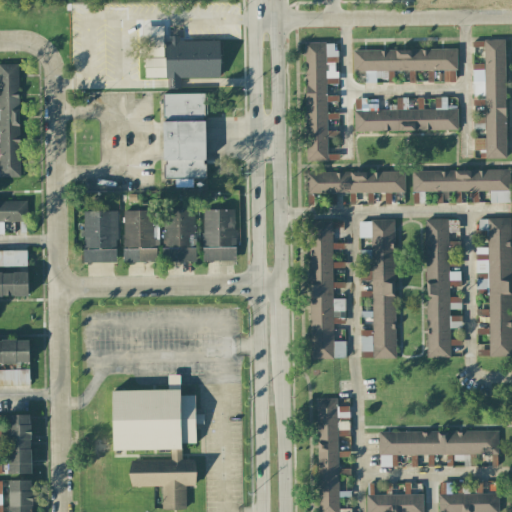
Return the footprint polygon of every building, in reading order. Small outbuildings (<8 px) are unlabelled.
[(219,40),(179,41),(179,36),(164,36),(164,35),(142,35),(143,78),(167,77),(167,89),(180,88),(180,79),(220,78),(219,40)] [(472,64),(472,96),(484,95),(485,138),(473,138),(474,150),(485,149),(485,158),(506,158),(504,40),(483,40),(484,64),(472,64)] [(306,161),(327,161),(326,137),(336,136),(336,131),(326,131),(326,84),(337,84),(336,42),(304,43),(306,161)] [(353,50),(353,71),(364,71),(364,83),(376,83),(376,81),(393,80),(393,70),(443,70),(443,82),(456,82),(456,49),(353,50)] [(18,64),(0,63),(0,177),(20,177),(18,64)] [(164,95),(164,177),(204,177),(204,95),(164,95)] [(411,171),(412,192),(472,191),(472,203),(478,203),(478,191),(489,191),(489,203),(509,203),(509,170),(411,171)] [(192,178),(175,178),(175,187),(192,187),(192,178)] [(0,200),(0,221),(27,221),(26,200),(0,200)] [(235,260),(234,209),(202,210),(203,261),(235,260)] [(123,210),(123,261),(156,262),(157,211),(123,210)] [(195,261),(194,210),(163,210),(163,261),(195,261)] [(84,263),(117,262),(116,211),(83,211),(84,263)] [(488,357),(511,357),(510,218),(478,219),(478,230),(487,230),(487,254),(475,254),(476,295),(488,295),(488,357)] [(428,358),(450,357),(449,325),(450,325),(449,309),(458,309),(458,302),(449,302),(448,287),(460,286),(459,267),(449,268),(447,219),(424,219),(428,358)] [(333,359),(333,318),(345,318),(344,299),(332,299),(331,220),(309,221),(310,359),(333,359)] [(395,358),(393,220),(358,221),(358,238),(370,238),(372,330),(360,331),(360,358),(395,358)] [(0,266),(27,266),(26,250),(0,250),(0,266)] [(360,281),(370,281),(370,269),(360,269),(360,281)] [(0,295),(28,295),(27,272),(0,272),(0,295)] [(28,340),(0,339),(0,363),(29,363),(28,340)] [(0,385),(29,385),(29,369),(0,369),(0,385)] [(112,450),(170,449),(171,460),(129,460),(130,487),(162,486),(162,509),(186,508),(185,486),(196,485),(195,459),(181,459),(181,443),(196,443),(194,395),(180,395),(179,375),(167,375),(168,390),(111,391),(112,450)] [(316,398),(317,511),(338,511),(337,417),(347,417),(347,408),(337,408),(337,398),(316,398)] [(30,414),(7,415),(9,474),(32,473),(30,414)] [(497,431),(379,432),(379,467),(396,466),(396,455),(498,454),(497,431)] [(31,511),(31,480),(8,480),(8,511),(31,511)] [(422,511),(422,493),(410,494),(410,482),(404,482),(404,494),(373,494),(373,484),(366,484),(366,511),(422,511)] [(498,511),(498,493),(452,494),(452,482),(438,483),(438,511),(498,511)]
